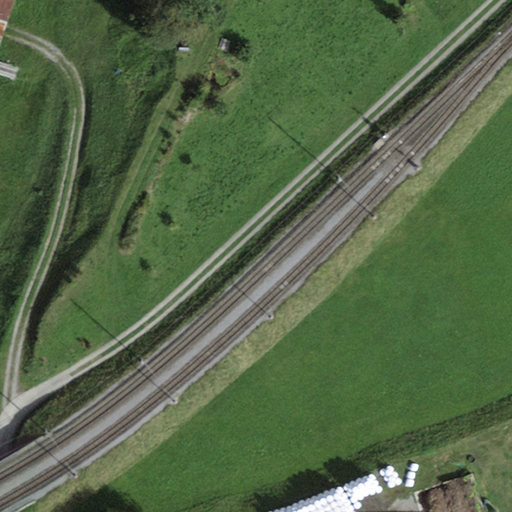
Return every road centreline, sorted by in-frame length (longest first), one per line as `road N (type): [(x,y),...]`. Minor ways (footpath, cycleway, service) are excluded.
road 1 (track): [(496,0),(163,311),(11,409)]
road 2 (track): [(11,409),(17,337),(59,221),(81,102),(65,64),(18,36)]
